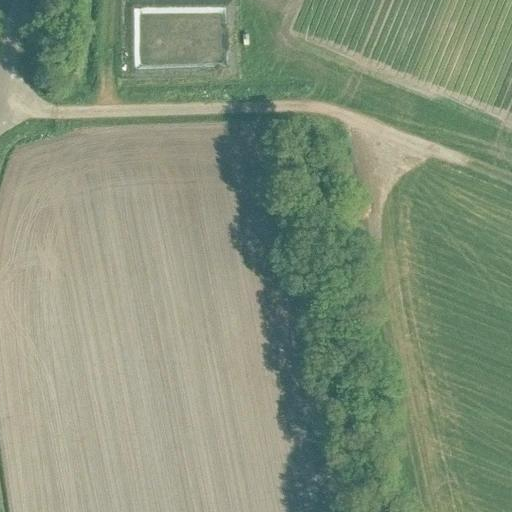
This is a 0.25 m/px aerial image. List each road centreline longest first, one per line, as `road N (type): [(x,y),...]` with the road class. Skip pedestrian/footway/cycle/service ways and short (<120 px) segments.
road 1 (track): [(0,100),(93,115),(283,106),(346,115),(511,178)]
road 2 (track): [(393,133),(372,205),(408,473)]
